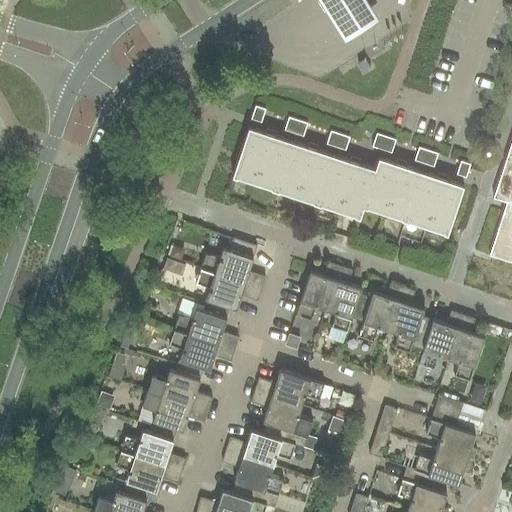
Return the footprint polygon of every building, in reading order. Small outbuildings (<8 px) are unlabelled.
[(365,0),(318,0),(347,46),(381,24),(365,0)] [(365,62),(358,66),(364,76),(371,72),(365,62)] [(254,112),(264,116),(267,109),(257,105),(254,112)] [(262,123),(264,116),(254,112),(252,119),(262,123)] [(287,123),(297,126),(299,119),(289,116),(287,123)] [(306,130),(309,123),(299,119),(297,126),(306,130)] [(285,130),(294,133),(297,126),(287,123),(285,130)] [(249,126),(233,176),(276,190),(292,140),(275,135),(276,132),(267,129),(266,132),(249,126)] [(294,133),(304,137),(306,130),(297,126),(294,133)] [(329,137),(339,140),(341,134),(331,130),(329,137)] [(375,139),(385,143),(387,136),(377,133),(375,139)] [(349,143),(351,137),(341,134),(339,140),(349,143)] [(397,139),(387,136),(385,143),(394,146),(397,139)] [(327,144),(337,147),(339,140),(329,137),(327,144)] [(382,150),(385,143),(375,139),(373,146),(382,150)] [(309,143),(308,146),(292,140),(276,190),(318,204),(334,154),(318,149),(319,146),(309,143)] [(337,147),(347,150),(349,143),(339,140),(337,147)] [(511,141),(494,197),(511,202),(508,212),(504,210),(490,254),(511,261),(511,141)] [(382,150),(392,153),(394,146),(385,143),(382,150)] [(417,154),(427,157),(429,150),(420,147),(417,154)] [(437,160),(439,154),(429,150),(427,157),(437,160)] [(352,157),(351,160),(334,154),(318,204),(361,218),(364,206),(376,168),(360,163),(361,160),(352,157)] [(425,164),(427,157),(417,154),(415,160),(425,164)] [(397,162),(379,156),(376,168),(364,206),(406,220),(423,171),(406,165),(407,162),(398,159),(397,162)] [(425,164),(435,167),(437,160),(427,157),(425,164)] [(459,167),(469,170),(471,163),(461,160),(459,167)] [(469,170),(459,167),(457,174),(467,178),(469,170)] [(440,173),(439,176),(423,171),(406,220),(449,234),(465,184),(448,179),(449,176),(440,173)] [(207,252),(202,267),(251,284),(255,272),(250,270),(258,245),(234,237),(230,248),(224,246),(220,257),(207,252)] [(327,309),(341,265),(329,261),(325,274),(311,269),(297,314),(312,319),(316,305),(327,309)] [(353,269),(341,265),(327,309),(337,312),(332,326),(348,331),(352,317),(360,292),(360,293),(362,286),(349,282),(353,269)] [(267,276),(255,272),(251,284),(202,267),(197,282),(210,287),(207,297),(232,306),(231,306),(237,308),(242,295),(258,300),(267,276)] [(379,326),(389,329),(404,286),(391,282),(387,295),(374,290),(372,296),(360,293),(360,292),(352,317),(364,321),(359,335),(374,340),(379,326)] [(404,286),(389,329),(400,333),(395,346),(410,351),(412,345),(424,349),(432,325),(421,321),(425,307),(412,303),(416,290),(404,286)] [(232,306),(207,297),(203,309),(197,307),(193,318),(180,313),(175,328),(224,345),(228,333),(223,331),(231,306),(232,306)] [(439,354),(449,357),(464,314),(452,310),(448,323),(434,319),(432,325),(424,349),(419,363),(435,368),(439,354)] [(464,314),(449,357),(460,361),(455,374),(471,380),(485,335),(472,331),(476,318),(464,314)] [(183,348),(180,358),(205,366),(205,367),(211,369),(215,355),(232,361),(240,337),(228,333),(224,345),(175,328),(170,343),(183,348)] [(196,392),(205,367),(205,366),(180,358),(176,370),(170,368),(167,378),(153,374),(148,389),(197,405),(201,393),(196,392)] [(251,401),(263,405),(267,393),(303,404),(306,394),(320,398),(325,383),(281,369),(276,382),(260,377),(251,401)] [(157,409),(154,419),(178,427),(184,429),(188,415),(205,421),(213,397),(201,393),(197,405),(148,389),(143,404),(157,409)] [(267,393),(263,405),(268,406),(264,420),(284,427),(280,438),(280,439),(296,443),(304,446),(313,419),(300,414),(303,404),(267,393)] [(464,402),(440,395),(436,406),(460,414),(464,402)] [(398,409),(385,405),(378,429),(390,433),(398,409)] [(456,426),(460,414),(436,406),(432,418),(456,426)] [(441,438),(437,448),(473,460),(477,448),(472,446),(476,432),(456,426),(432,418),(427,433),(441,438)] [(178,427),(154,419),(150,430),(144,428),(140,439),(126,435),(121,450),(171,466),(174,454),(169,452),(178,427)] [(280,439),(280,438),(252,429),(247,442),(231,437),(223,461),(235,465),(238,453),(274,464),(278,454),(291,459),(296,443),(280,439)] [(370,453),(382,457),(390,433),(378,429),(370,453)] [(473,460),(437,448),(434,458),(420,454),(415,468),(415,469),(431,474),(431,475),(459,484),(464,470),(470,472),(473,460)] [(130,469),(127,479),(151,487),(151,488),(157,490),(162,476),(178,482),(186,458),(174,454),(171,466),(121,450),(116,465),(130,469)] [(255,487),(251,498),(268,503),(276,506),(285,479),(271,474),(274,464),(238,453),(235,465),(240,466),(235,480),(255,487)] [(412,498),(409,508),(420,511),(447,511),(449,508),(443,506),(447,493),(427,486),(431,475),(431,474),(415,469),(415,468),(407,466),(398,493),(412,498)] [(100,495),(95,510),(99,511),(143,511),(151,488),(151,487),(127,479),(123,491),(117,489),(113,500),(100,495)] [(197,511),(264,511),(268,503),(251,498),(223,489),(219,502),(202,497),(197,511)] [(362,511),(367,498),(356,494),(350,511),(362,511)]
